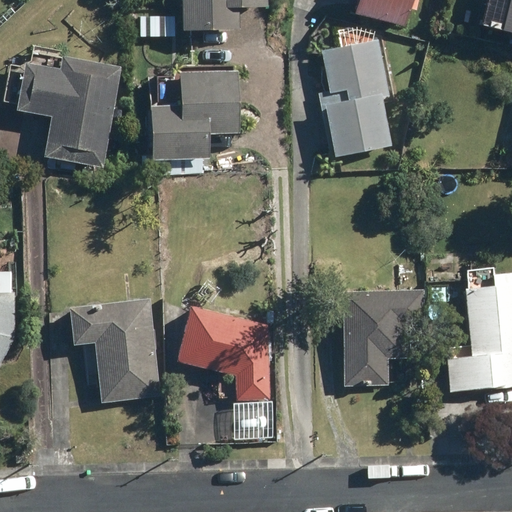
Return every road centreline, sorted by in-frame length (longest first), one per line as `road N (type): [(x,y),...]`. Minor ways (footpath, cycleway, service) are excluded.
road 1 (residential): [(0,504),(511,484)]
road 2 (unknown): [(305,463),(298,357),(308,143)]
